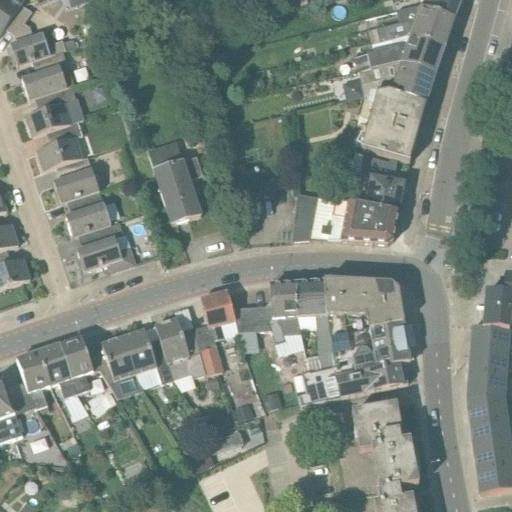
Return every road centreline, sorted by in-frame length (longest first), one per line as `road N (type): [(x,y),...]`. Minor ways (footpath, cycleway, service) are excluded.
road 1 (tertiary): [(69,328),(257,269),(380,267),(424,280)]
road 2 (tertiary): [(456,511),(437,389),(435,305),(424,280)]
road 3 (residential): [(69,328),(0,116)]
road 4 (tertiary): [(452,149),(492,0)]
road 5 (tertiary): [(424,280),(452,149)]
